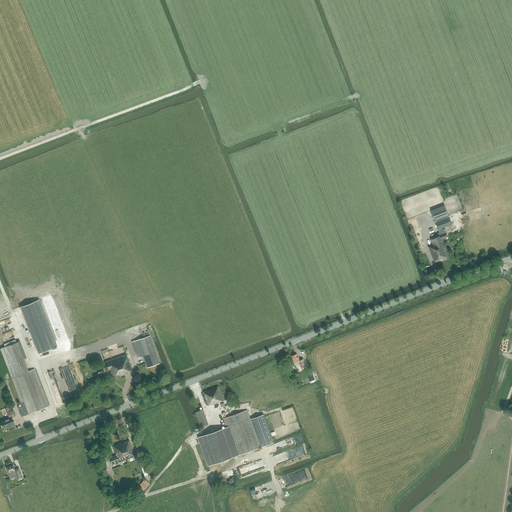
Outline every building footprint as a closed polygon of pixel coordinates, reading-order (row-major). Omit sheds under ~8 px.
[(445,205),(431,211),(438,230),(452,224),(445,205)] [(428,247),(435,263),(451,257),(449,251),(448,252),(443,239),(448,237),(445,229),(439,231),(440,235),(430,239),(432,245),(428,247)] [(21,307),(29,328),(38,354),(49,349),(57,346),(39,300),(21,307)] [(307,313),(320,308),(318,301),(305,306),(306,307),(305,308),(307,313)] [(160,364),(150,335),(132,341),(136,354),(137,353),(138,358),(143,356),(147,368),(160,364)] [(0,349),(1,350),(2,354),(9,372),(11,378),(29,371),(24,359),(26,358),(19,342),(16,343),(15,340),(4,344),(5,347),(0,349)] [(106,367),(105,367),(106,371),(109,370),(111,373),(112,373),(114,379),(121,377),(121,376),(127,374),(127,373),(132,371),(126,354),(105,362),(106,367)] [(291,360),(291,361),(292,363),(292,364),(294,364),(295,364),(296,366),(300,364),(301,366),(302,368),(306,366),(303,359),(300,361),(297,354),(292,356),(293,359),(292,359),(291,360)] [(49,372),(45,374),(47,380),(50,379),(51,382),(54,380),(50,367),(47,368),(49,372)] [(29,371),(11,378),(21,403),(22,405),(18,407),(22,417),(49,406),(35,369),(29,371)] [(53,397),(56,396),(57,398),(61,396),(56,384),(53,385),(55,388),(50,390),(53,397)] [(212,405),(223,401),(218,387),(203,392),(208,405),(209,405),(212,404),(212,405)] [(0,421),(3,429),(9,427),(10,428),(15,426),(12,417),(16,416),(13,410),(11,411),(10,407),(5,408),(7,412),(9,418),(0,421)] [(202,409),(196,412),(201,427),(208,424),(202,409)] [(261,447),(248,410),(223,418),(227,427),(237,456),(261,447)] [(264,414),(251,419),(261,447),(274,443),(264,414)] [(199,436),(203,449),(204,453),(209,465),(237,456),(227,427),(199,436)] [(135,456),(129,440),(113,446),(115,455),(109,457),(112,465),(124,460),(135,456)] [(273,454),(276,461),(289,456),(286,449),(273,454)] [(263,457),(240,463),(242,469),(259,465),(258,461),(263,459),(263,457)] [(13,465),(6,467),(11,478),(12,480),(14,479),(14,477),(16,476),(18,480),(22,478),(18,468),(15,469),(13,465)] [(306,467),(279,476),(281,484),(308,475),(306,467)] [(144,481),(138,487),(142,491),(148,485),(144,481)] [(116,491),(110,494),(114,503),(120,500),(116,491)]
